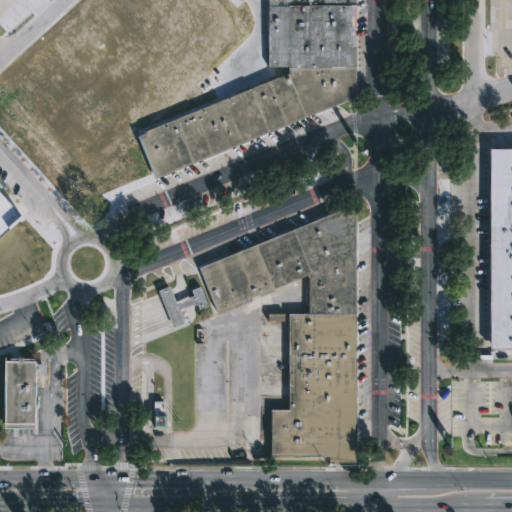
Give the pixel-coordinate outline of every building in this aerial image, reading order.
[(353,0),(354,6),(352,6),(352,45),(354,45),(354,97),(157,177),(139,132),(287,72),(287,66),(266,65),(266,0),(353,0)] [(511,350),(485,350),(484,149),(511,149),(511,350)] [(0,232),(0,194),(19,216),(0,232)] [(351,216),(353,463),(325,463),(325,457),(267,457),(267,411),(284,411),(284,314),(304,314),(305,274),(212,312),(195,269),(341,209),(351,216)] [(173,304),(174,305),(190,298),(187,290),(195,286),(204,306),(195,310),(192,303),(175,310),(181,323),(170,328),(154,291),(165,286),(173,304)] [(17,358),(29,359),(29,364),(41,364),(41,375),(29,375),(29,383),(32,384),(32,387),(29,387),(29,398),(36,398),(36,405),(31,405),(31,411),(29,411),(29,429),(0,429),(0,361),(3,361),(3,359),(17,358)] [(162,428),(148,428),(148,415),(150,415),(150,402),(162,402),(162,428)]
